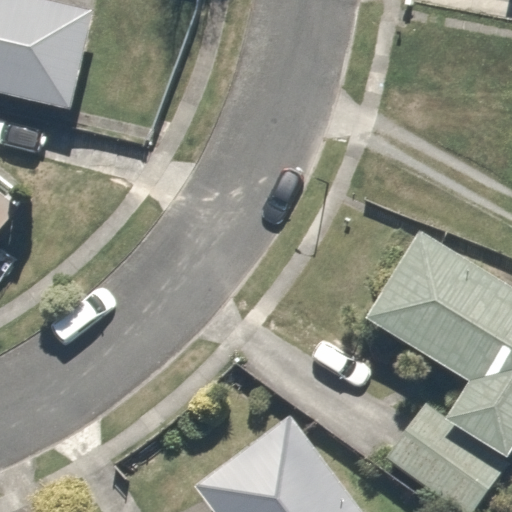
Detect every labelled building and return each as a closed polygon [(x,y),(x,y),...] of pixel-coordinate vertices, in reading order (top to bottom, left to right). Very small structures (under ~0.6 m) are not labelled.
[(0,0),(0,91),(73,104),(90,8),(41,0),(0,0)] [(0,229),(14,213),(0,201),(0,229)] [(511,289),(417,237),(368,325),(465,379),(440,424),(507,461),(511,451),(511,289)] [(264,316),(230,361),(368,465),(403,420),(264,316)] [(360,511),(289,423),(198,496),(210,511),(360,511)] [(408,428),(384,459),(442,503),(466,472),(408,428)]
